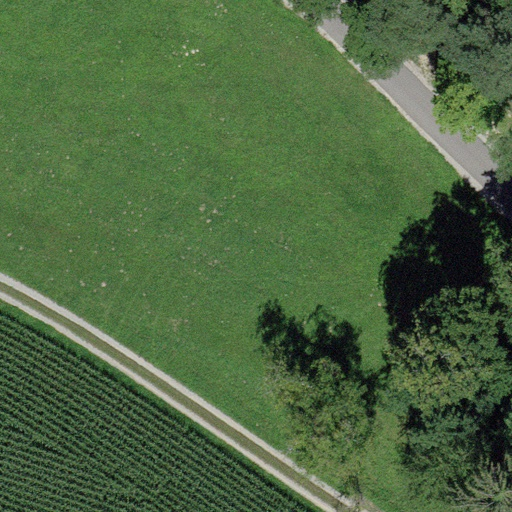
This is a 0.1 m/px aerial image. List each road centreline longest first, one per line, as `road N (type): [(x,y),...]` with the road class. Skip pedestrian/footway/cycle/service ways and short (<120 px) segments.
road 1 (track): [(0,293),(89,340),(339,511)]
road 2 (track): [(511,165),(308,0)]
